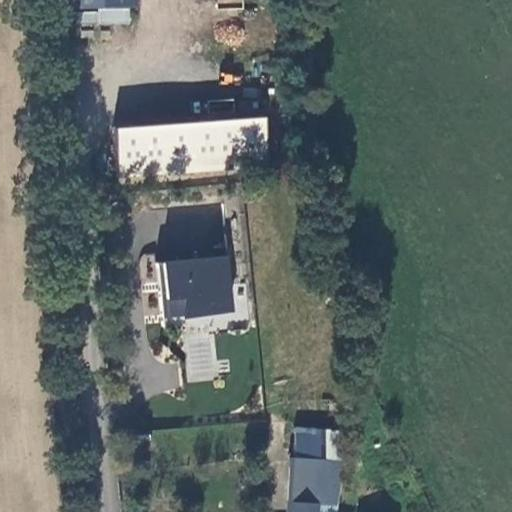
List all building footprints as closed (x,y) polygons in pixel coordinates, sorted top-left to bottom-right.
[(65,0),(66,9),(136,7),(135,0),(65,0)] [(104,128),(112,178),(259,167),(255,115),(104,128)] [(155,261),(160,317),(226,310),(220,255),(155,261)] [(332,465),(337,434),(304,430),(299,460),(332,465)] [(315,511),(317,504),(294,502),(287,501),(285,511),(315,511)]
